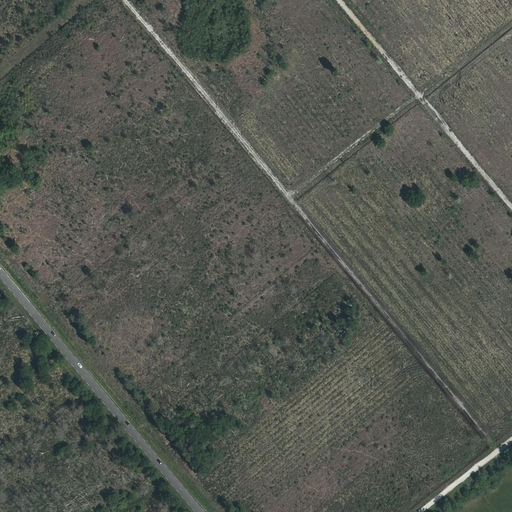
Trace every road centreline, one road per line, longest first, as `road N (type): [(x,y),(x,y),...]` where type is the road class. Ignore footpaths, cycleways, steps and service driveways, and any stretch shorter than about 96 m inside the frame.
road 1 (track): [(125,0),(497,451)]
road 2 (primary): [(0,271),(200,511)]
road 3 (track): [(511,207),(338,0)]
